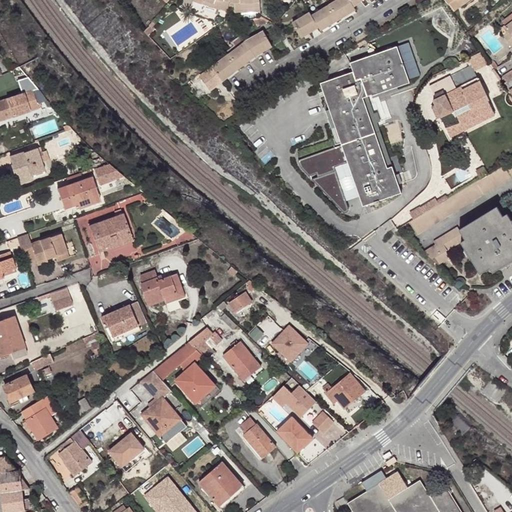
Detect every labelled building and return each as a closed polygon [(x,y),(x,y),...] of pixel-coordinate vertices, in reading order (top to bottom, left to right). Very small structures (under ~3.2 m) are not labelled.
[(194,0),(203,3),(203,0),(205,0),(221,6),(220,9),(227,11),(228,6),(230,2),(234,2),(234,0),(194,0)] [(221,6),(205,0),(203,0),(203,3),(220,9),(221,6)] [(234,0),(234,2),(234,6),(234,12),(241,12),(241,8),(259,7),(259,0),(234,0)] [(349,0),(338,0),(329,5),(338,20),(355,9),(354,6),(349,0)] [(445,0),(454,12),(466,4),(463,1),(464,0),(445,0)] [(329,5),(311,16),(318,27),(320,30),(338,20),(329,5)] [(311,16),(310,12),(292,23),(301,38),(318,27),(311,16)] [(260,16),(253,19),(257,27),(268,21),(260,16)] [(502,34),(511,47),(511,46),(511,22),(505,27),(504,26),(501,28),(501,29),(504,33),(502,34)] [(264,32),(245,42),(255,56),(268,49),(272,46),(264,32)] [(245,42),(229,55),(239,68),(255,56),(245,42)] [(407,42),(397,46),(408,77),(419,73),(407,42)] [(360,192),(365,206),(369,204),(370,206),(380,202),(379,200),(401,193),(368,95),(371,94),(373,97),(397,88),(397,86),(409,81),(408,77),(397,46),(350,62),(353,72),(322,83),(343,144),(360,192)] [(200,77),(211,90),(223,81),(239,68),(229,55),(200,77)] [(471,65),(427,87),(451,137),(495,115),(471,65)] [(19,66),(10,70),(13,76),(23,71),(19,66)] [(33,90),(38,88),(30,79),(19,82),(22,93),(0,100),(0,119),(39,107),(33,90)] [(360,192),(343,144),(298,160),(302,167),(308,174),(316,172),(317,175),(311,177),(342,211),(344,212),(345,213),(346,213),(347,212),(348,211),(348,210),(348,208),(345,198),(360,192)] [(31,175),(45,170),(37,147),(10,156),(12,163),(11,164),(13,168),(15,176),(30,172),(31,175)] [(113,168),(109,164),(94,169),(95,174),(113,168)] [(422,215),(409,222),(417,235),(511,177),(505,168),(503,165),(485,176),(478,180),(446,200),(422,215)] [(15,176),(13,168),(9,169),(14,184),(17,183),(15,176)] [(474,173),(478,180),(485,176),(481,169),(474,173)] [(30,172),(15,176),(17,183),(32,178),(31,175),(30,172)] [(75,205),(99,196),(92,176),(57,188),(65,208),(75,205)] [(100,200),(99,196),(75,205),(76,209),(100,200)] [(419,210),(422,215),(446,200),(444,197),(435,203),(434,200),(419,210)] [(393,223),(398,230),(409,222),(422,215),(419,210),(417,207),(393,223)] [(423,252),(438,264),(449,257),(445,251),(460,242),(480,274),(490,268),(493,272),(511,260),(511,222),(507,214),(503,216),(497,207),(459,230),(457,227),(433,241),(435,245),(423,252)] [(99,254),(108,252),(106,246),(122,240),(124,246),(134,242),(123,213),(122,213),(121,209),(115,211),(116,215),(89,225),(99,254)] [(27,233),(17,236),(25,262),(36,258),(38,264),(48,260),(47,258),(67,251),(61,233),(31,243),(27,233)] [(106,246),(108,252),(124,246),(122,240),(106,246)] [(0,278),(3,277),(2,272),(5,271),(6,274),(16,271),(9,251),(0,254),(0,278)] [(175,288),(182,286),(177,273),(163,278),(159,280),(158,276),(155,269),(141,275),(144,282),(141,283),(149,305),(165,299),(164,297),(177,293),(175,288)] [(256,285),(251,281),(249,284),(248,287),(252,290),(256,285)] [(185,296),(182,286),(175,288),(177,293),(164,297),(165,299),(167,303),(185,296)] [(67,288),(50,294),(55,310),(72,304),(67,288)] [(239,297),(236,299),(230,303),(236,311),(251,302),(245,293),(239,297)] [(109,326),(114,336),(139,325),(147,322),(138,300),(102,316),(106,327),(109,326)] [(226,307),(222,302),(217,305),(223,311),(226,307)] [(215,316),(210,311),(206,315),(210,320),(215,316)] [(237,324),(225,312),(221,316),(233,328),(237,324)] [(14,315),(0,320),(0,355),(9,352),(25,347),(14,315)] [(204,316),(200,319),(207,327),(210,324),(204,316)] [(289,324),(272,342),(291,360),(308,342),(289,324)] [(139,325),(114,336),(115,340),(140,329),(139,325)] [(207,327),(189,341),(203,356),(207,360),(215,352),(212,348),(222,339),(215,332),(213,333),(207,327)] [(104,356),(94,333),(83,338),(87,347),(92,345),(96,354),(91,356),(93,361),(104,356)] [(154,370),(163,380),(182,364),(187,370),(174,381),(195,404),(215,386),(195,363),(203,356),(189,341),(154,370)] [(240,341),(223,355),(243,380),(261,366),(240,341)] [(25,347),(9,352),(11,358),(27,353),(25,347)] [(51,353),(31,362),(34,370),(54,362),(51,353)] [(163,380),(154,370),(140,381),(158,403),(161,406),(151,414),(146,418),(160,434),(180,418),(164,398),(172,391),(163,380)] [(334,396),(338,400),(344,408),(365,391),(350,373),(331,388),(328,384),(324,388),(327,392),(326,393),(331,399),(334,396)] [(11,401),(19,397),(27,394),(34,390),(27,375),(4,385),(11,401)] [(291,376),(271,394),(282,405),(285,402),(300,416),(316,400),(291,376)] [(85,397),(73,404),(79,415),(85,412),(91,407),(85,397)] [(117,400),(80,430),(89,441),(89,442),(127,412),(117,400)] [(161,406),(158,403),(149,411),(151,414),(161,406)] [(46,408),(27,420),(33,430),(39,438),(58,427),(46,408)] [(323,414),(313,422),(322,432),(332,424),(323,414)] [(276,431),(297,452),(313,438),(292,416),(276,431)] [(245,433),(243,435),(262,458),(276,446),(257,423),(256,424),(250,417),(240,426),(245,433)] [(33,430),(27,420),(23,422),(29,432),(33,430)] [(89,441),(80,430),(64,443),(67,447),(59,453),(65,461),(65,462),(75,476),(92,462),(82,449),(84,447),(83,446),(89,441)] [(109,451),(122,466),(129,461),(144,448),(131,433),(109,451)] [(388,466),(396,461),(394,457),(385,462),(388,466)] [(129,461),(122,466),(126,471),(133,465),(129,461)] [(223,462),(199,482),(219,506),(243,485),(223,462)] [(0,473),(0,476),(2,493),(22,490),(19,470),(0,473)] [(198,511),(169,474),(143,494),(156,511),(160,511),(163,510),(164,511),(198,511)] [(437,511),(439,511),(462,511),(445,485),(429,495),(420,479),(388,499),(379,484),(352,500),(358,511),(437,511)] [(77,486),(70,491),(79,504),(87,499),(77,486)] [(22,490),(2,493),(4,511),(7,511),(25,510),(23,499),(22,490)] [(23,499),(25,510),(34,508),(33,497),(23,499)] [(353,511),(358,511),(352,500),(348,503),(353,511)]
